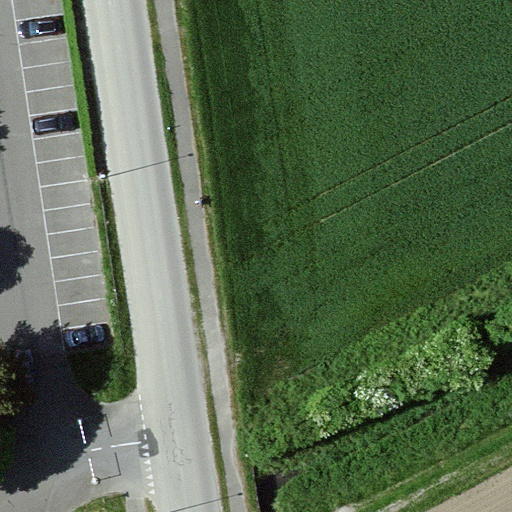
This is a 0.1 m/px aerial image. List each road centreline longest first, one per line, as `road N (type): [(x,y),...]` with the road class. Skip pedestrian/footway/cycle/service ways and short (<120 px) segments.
road 1 (tertiary): [(207,511),(131,0)]
road 2 (track): [(342,511),(511,424)]
